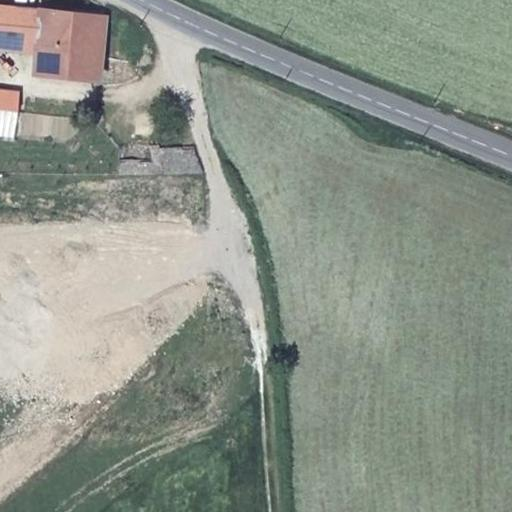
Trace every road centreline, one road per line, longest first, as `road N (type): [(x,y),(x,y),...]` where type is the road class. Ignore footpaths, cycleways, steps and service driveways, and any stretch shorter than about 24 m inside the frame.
road 1 (track): [(244,511),(240,344),(172,120),(106,0)]
road 2 (secondary): [(146,0),(511,154)]
